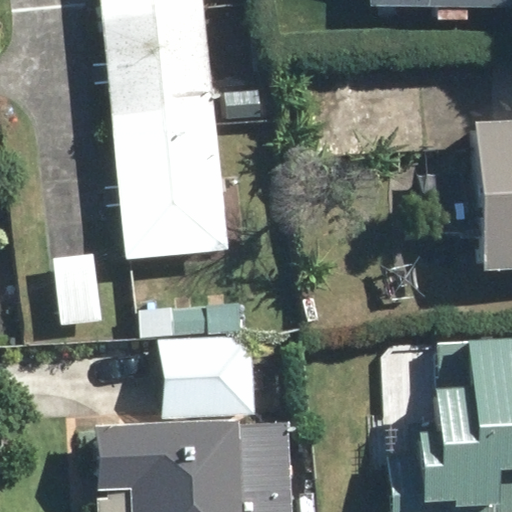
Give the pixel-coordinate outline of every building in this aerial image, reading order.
[(79,0),(105,265),(206,256),(181,0),(79,0)] [(335,0),(336,15),(501,17),(500,0),(335,0)] [(511,132),(443,138),(453,279),(511,274),(511,132)] [(89,267),(43,270),(46,334),(92,331),(89,267)] [(234,417),(233,345),(150,346),(150,418),(234,417)] [(458,511),(458,503),(467,502),(464,477),(511,472),(511,348),(429,356),(433,397),(405,400),(409,432),(365,434),(368,511),(458,511)] [(263,511),(259,428),(73,438),(77,511),(263,511)]
